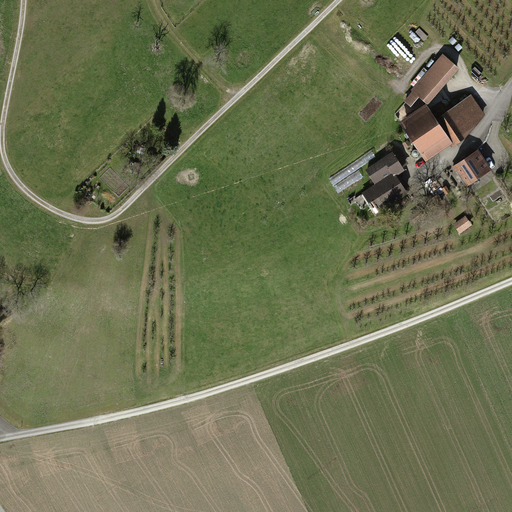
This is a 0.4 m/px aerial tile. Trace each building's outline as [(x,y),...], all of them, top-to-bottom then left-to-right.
[(440,55),(401,99),(408,105),(417,96),(425,102),(454,68),(440,55)] [(424,104),(398,121),(424,159),(465,132),(482,114),(470,95),(434,118),(424,104)] [(475,149),(451,166),(466,187),(491,170),(475,149)] [(390,152),(363,170),(372,184),(359,193),(373,214),(405,192),(394,176),(402,170),(390,152)] [(467,216),(455,224),(461,233),(473,225),(467,216)]
